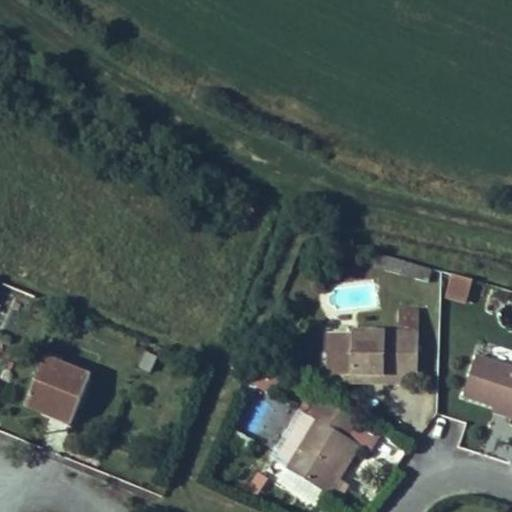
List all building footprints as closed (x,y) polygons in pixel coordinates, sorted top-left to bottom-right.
[(390,263),(394,250),(367,243),(363,256),(390,263)] [(419,271),(422,258),(394,250),(390,263),(419,271)] [(446,265),(439,284),(458,290),(464,269),(446,265)] [(409,363),(409,288),(388,287),(387,312),(317,311),(318,355),(387,354),(387,363),(409,363)] [(511,337),(503,356),(469,341),(452,381),(486,396),(487,396),(511,406),(511,337)] [(141,356),(147,342),(135,338),(130,351),(141,356)] [(69,402),(85,364),(37,344),(19,387),(40,396),(42,391),(69,402)] [(387,363),(387,354),(318,355),(317,363),(387,363)] [(313,472),(344,422),(338,418),(349,399),(311,376),(299,396),(308,400),(276,450),(313,472)] [(69,402),(42,391),(40,396),(66,407),(69,402)] [(276,450),(308,400),(299,396),(294,393),(263,442),(276,450)] [(511,406),(487,396),(486,396),(483,402),(511,414),(511,406)] [(330,460),(351,426),(344,422),(313,472),(328,482),(338,466),(330,460)] [(248,455),(254,442),(236,433),(229,446),(248,455)]
